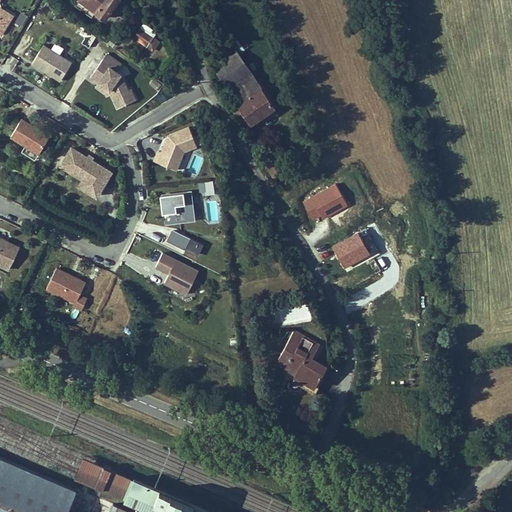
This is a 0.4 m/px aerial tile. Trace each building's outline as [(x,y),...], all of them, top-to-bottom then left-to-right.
[(116,0),(78,0),(105,17),(116,0)] [(0,29),(10,14),(0,8),(0,29)] [(20,11),(16,21),(24,24),(28,14),(20,11)] [(153,51),(160,40),(140,27),(133,38),(153,51)] [(57,79),(68,61),(40,44),(29,62),(39,69),(42,70),(57,79)] [(239,106),(267,88),(243,50),(219,65),(232,85),(228,88),(239,106)] [(125,89),(118,73),(113,70),(118,63),(103,52),(91,71),(87,76),(95,81),(107,89),(114,106),(132,98),(128,88),(125,89)] [(239,106),(237,107),(248,126),(279,107),(267,88),(239,106)] [(36,152),(47,135),(34,127),(32,129),(29,127),(31,125),(19,117),(8,135),(23,144),(36,152)] [(174,169),(182,150),(194,144),(186,125),(165,134),(163,140),(165,140),(164,143),(162,142),(159,151),(156,150),(152,160),(174,169)] [(36,152),(23,144),(19,150),(32,158),(36,152)] [(109,171),(69,146),(58,164),(80,177),(98,188),(109,171)] [(276,163),(267,168),(273,177),(281,172),(276,163)] [(98,188),(80,177),(77,183),(94,194),(98,188)] [(348,202),(337,183),(303,202),(314,221),(348,202)] [(190,213),(188,195),(182,191),(165,193),(160,199),(162,216),(168,221),(185,218),(190,213)] [(180,246),(185,237),(169,229),(165,238),(180,246)] [(0,265),(6,268),(16,246),(0,237),(0,265)] [(193,252),(198,243),(187,238),(183,247),(193,252)] [(189,298),(198,283),(190,279),(195,270),(159,252),(153,265),(166,272),(158,287),(183,300),(189,298)] [(77,293),(83,281),(53,267),(43,287),(72,301),(70,304),(78,308),(83,297),(77,293)] [(259,320),(252,321),(254,333),(262,332),(259,320)] [(314,340),(287,327),(272,358),(284,364),(294,369),(291,375),(309,384),(318,365),(305,359),(314,340)] [(281,370),(291,375),(294,369),(284,364),(281,370)] [(309,384),(291,375),(287,383),(311,395),(315,387),(309,384)] [(78,471),(76,475),(124,495),(125,492),(129,483),(133,474),(85,454),(82,462),(78,471)] [(65,511),(75,490),(0,458),(0,511),(65,511)] [(157,511),(158,511),(113,492),(104,511),(157,511)] [(511,511),(511,494),(509,493),(500,511),(511,511)]
